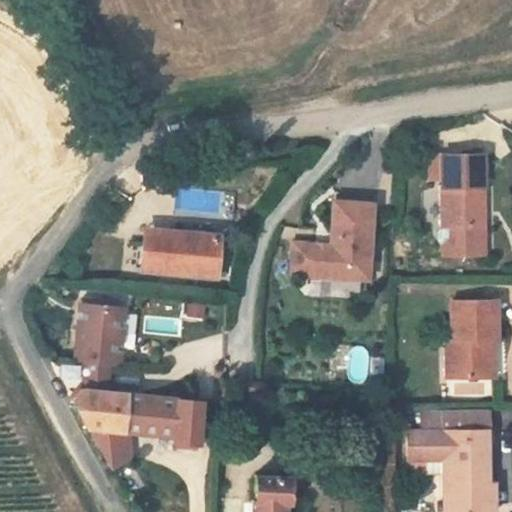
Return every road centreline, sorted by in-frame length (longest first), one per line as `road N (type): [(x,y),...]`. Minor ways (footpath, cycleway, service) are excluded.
road 1 (unclassified): [(6,301),(119,156),(218,131),(511,94)]
road 2 (unknown): [(254,362),(277,235),(356,117)]
road 3 (residential): [(116,511),(6,301)]
road 4 (track): [(0,15),(41,38),(119,156)]
